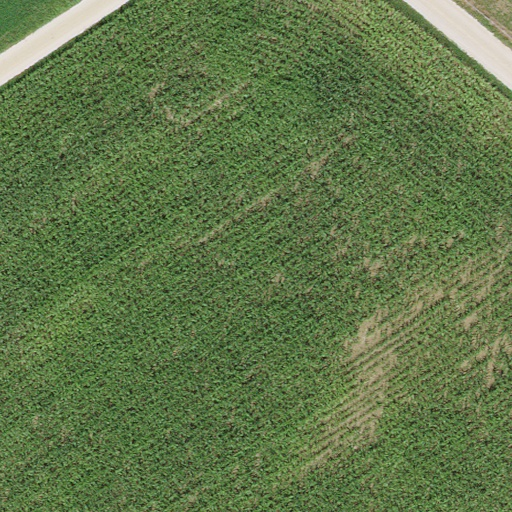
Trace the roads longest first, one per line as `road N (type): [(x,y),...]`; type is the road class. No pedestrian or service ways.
road 1 (track): [(0,82),(127,0)]
road 2 (track): [(511,75),(418,0)]
